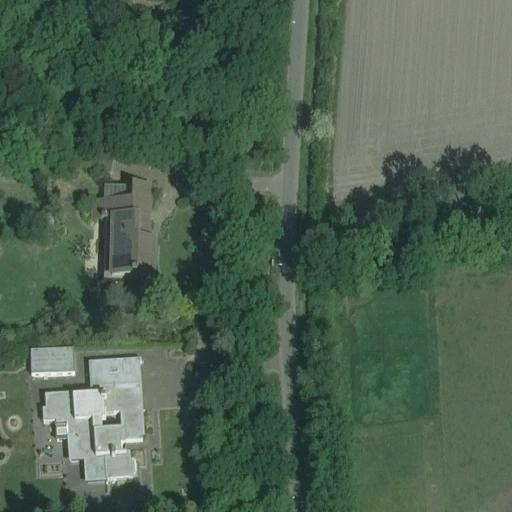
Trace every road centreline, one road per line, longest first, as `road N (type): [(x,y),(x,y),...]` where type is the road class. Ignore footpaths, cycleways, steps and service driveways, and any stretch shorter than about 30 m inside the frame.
road 1 (unclassified): [(295,511),(282,349),(290,0)]
road 2 (track): [(511,229),(282,269)]
